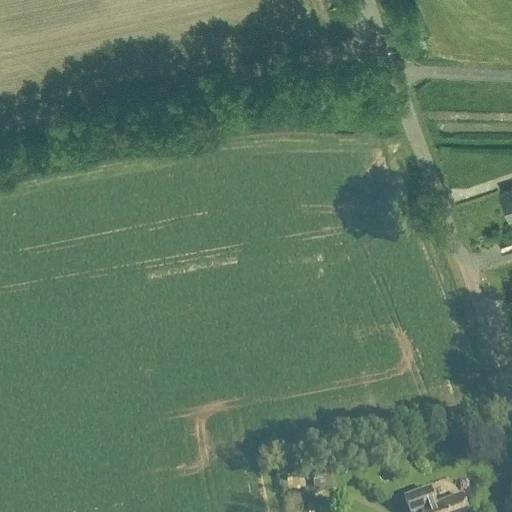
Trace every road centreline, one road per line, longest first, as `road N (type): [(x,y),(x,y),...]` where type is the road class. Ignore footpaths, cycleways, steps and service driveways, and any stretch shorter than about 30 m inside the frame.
road 1 (unclassified): [(0,126),(377,43)]
road 2 (unclassified): [(511,403),(377,43)]
